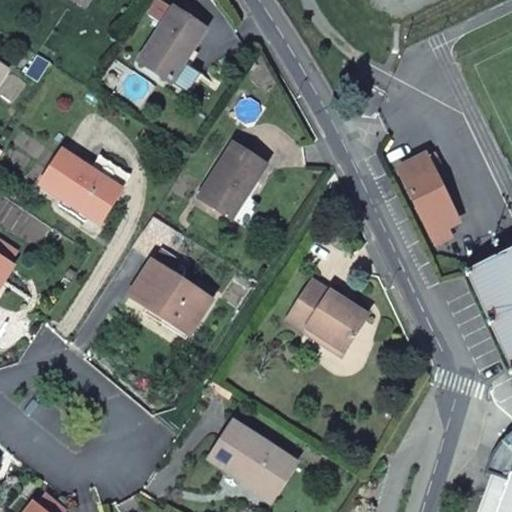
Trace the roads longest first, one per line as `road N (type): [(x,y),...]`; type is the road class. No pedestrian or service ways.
road 1 (residential): [(251,0),(324,119),(456,393),(421,511)]
road 2 (unknown): [(119,243),(63,344),(31,368),(1,421)]
